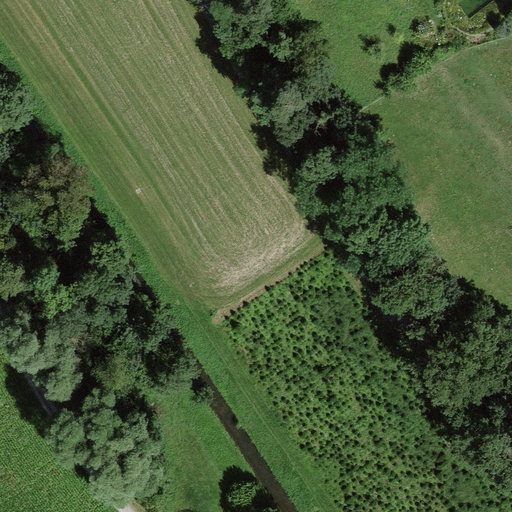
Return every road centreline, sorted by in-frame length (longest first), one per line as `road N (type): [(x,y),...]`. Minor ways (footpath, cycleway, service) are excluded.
road 1 (residential): [(210,0),(285,136),(511,448)]
road 2 (track): [(129,511),(83,469),(0,328)]
